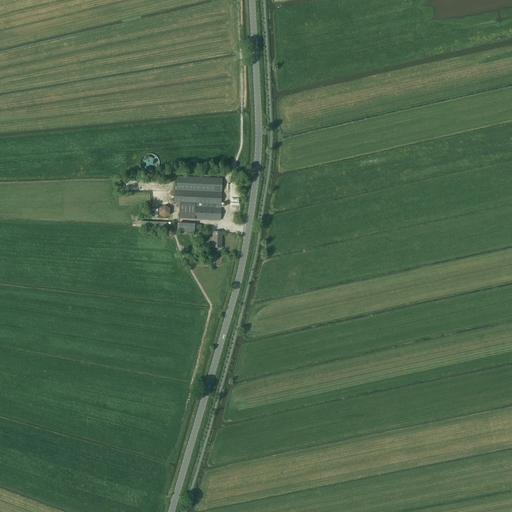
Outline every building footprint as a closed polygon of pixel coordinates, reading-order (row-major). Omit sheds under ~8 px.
[(159,167),(156,154),(141,156),(143,172),(155,170),(155,167),(159,167)] [(196,204),(195,219),(221,221),(221,208),(222,178),(177,176),(177,186),(175,186),(174,203),(179,203),(196,204)] [(179,218),(195,219),(196,204),(179,203),(179,218)] [(166,218),(171,209),(163,204),(157,214),(166,218)] [(195,223),(178,223),(178,231),(194,232),(195,223)] [(209,241),(212,241),(212,247),(221,248),(222,232),(213,232),(213,237),(209,237),(209,241)]
